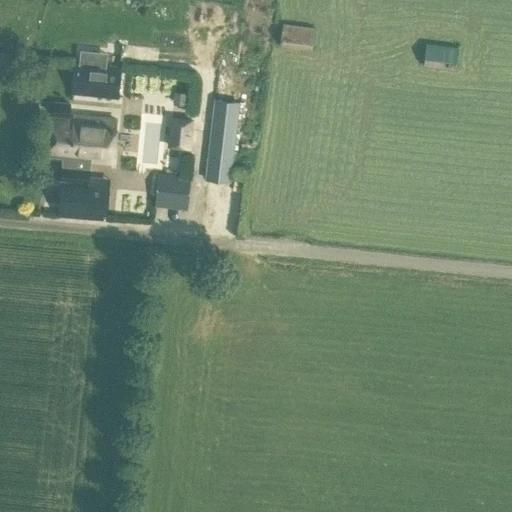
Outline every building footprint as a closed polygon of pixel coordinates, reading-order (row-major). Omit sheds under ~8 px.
[(281,24),(278,44),(311,49),(314,28),(281,24)] [(425,43),(422,64),(456,68),(458,47),(425,43)] [(0,77),(18,80),(21,61),(19,60),(0,56),(0,77)] [(75,62),(72,93),(118,97),(121,67),(75,62)] [(175,92),(175,102),(184,103),(185,92),(175,92)] [(214,100),(205,180),(230,182),(239,102),(214,100)] [(51,102),(46,156),(60,157),(56,214),(105,218),(109,181),(86,178),(88,161),(110,163),(114,118),(73,114),(72,116),(68,115),(69,103),(51,102)] [(158,172),(156,194),(188,198),(191,177),(158,172)]
